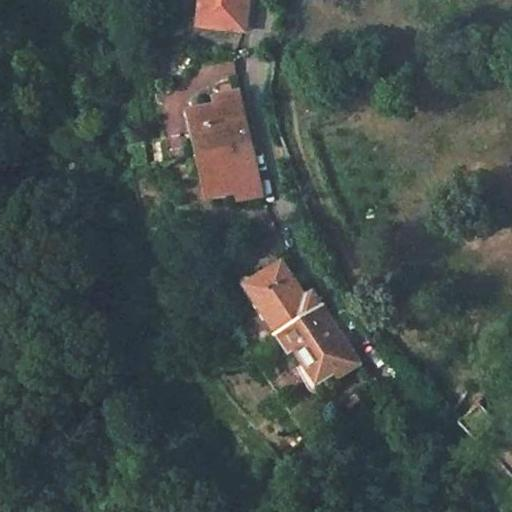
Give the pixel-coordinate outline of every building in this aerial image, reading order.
[(249,0),(203,0),(201,26),(246,31),(249,0)] [(221,105),(194,111),(204,155),(252,144),(240,91),(219,95),(221,105)] [(252,144),(204,155),(214,199),(241,193),(243,201),(263,196),(252,144)] [(285,263),(250,285),(282,333),(324,306),(315,293),(308,298),(285,263)] [(324,306),(282,333),(293,351),(299,348),(321,382),(339,370),(343,376),(361,364),(324,306)] [(464,423),(481,442),(503,424),(485,405),(464,423)]
